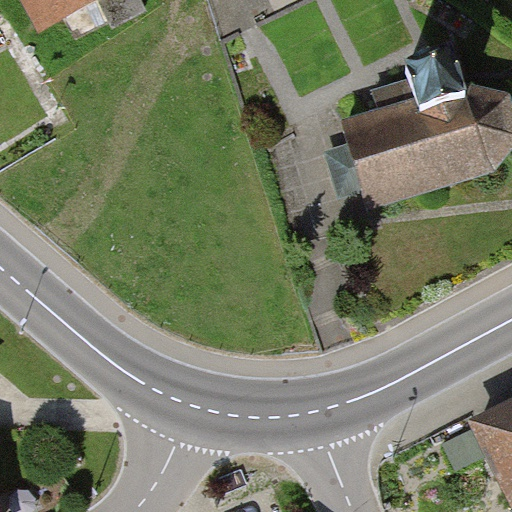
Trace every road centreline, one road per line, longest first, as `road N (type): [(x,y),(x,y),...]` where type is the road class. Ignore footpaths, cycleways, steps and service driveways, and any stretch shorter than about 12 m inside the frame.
road 1 (tertiary): [(0,265),(92,346),(192,408)]
road 2 (tertiary): [(317,411),(392,387),(511,322)]
road 3 (tertiary): [(192,408),(259,418),(317,411)]
road 4 (residential): [(134,511),(166,471),(192,408)]
